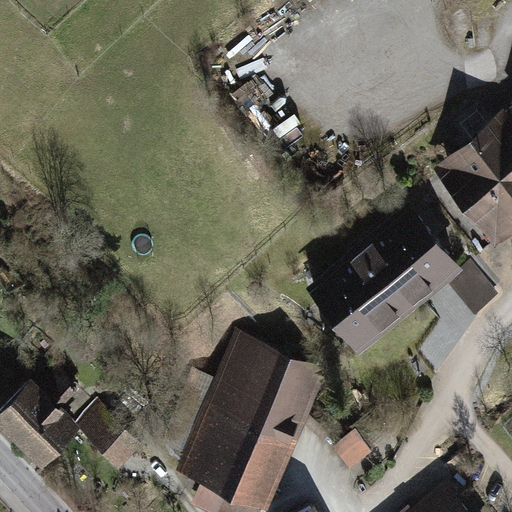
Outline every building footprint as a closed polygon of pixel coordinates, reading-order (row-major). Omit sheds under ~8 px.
[(511,112),(510,110),(448,161),(496,219),(511,206),(511,112)] [(411,206),(314,285),(357,337),(454,258),(411,206)] [(495,291),(469,260),(449,277),(475,309),(495,291)] [(314,281),(325,271),(317,262),(306,272),(314,281)] [(221,381),(212,401),(285,433),(314,364),(241,332),(221,381)] [(166,440),(190,451),(212,401),(221,381),(192,370),(166,440)] [(80,416),(94,401),(66,373),(52,387),(80,416)] [(30,379),(0,409),(0,412),(42,454),(74,422),(30,379)] [(94,401),(80,416),(94,430),(109,415),(95,400),(94,401)] [(190,451),(186,461),(208,471),(198,493),(241,511),(250,511),(285,433),(212,401),(190,451)] [(145,406),(136,415),(153,432),(162,423),(145,406)] [(94,430),(119,454),(134,439),(109,415),(94,430)] [(349,460),(366,447),(355,432),(337,444),(349,460)] [(422,511),(472,511),(446,481),(416,505),(422,511)]
